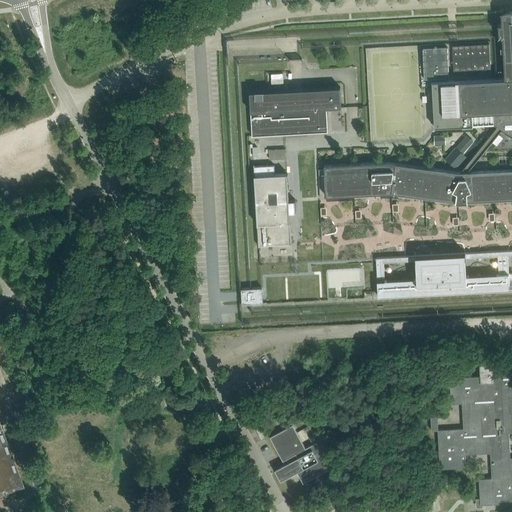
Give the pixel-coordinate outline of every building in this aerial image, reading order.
[(500,35),(503,35),(506,78),(493,78),(433,81),(434,101),(435,127),(475,125),(495,124),(499,127),(490,137),(488,140),(462,172),(461,172),(396,163),(385,161),(326,165),(327,195),(392,192),(460,201),(511,198),(511,249),(376,257),(378,296),(511,288),(511,8),(509,9),(507,10),(504,11),(502,11),(502,13),(502,24),(499,24),(500,35)] [(490,43),(453,45),(454,70),(491,68),(490,43)] [(448,46),(424,47),(425,77),(450,76),(448,46)] [(340,87),(250,92),(252,135),(305,132),(328,131),(327,107),(341,106),(340,87)] [(445,134),(434,135),(435,144),(446,144),(445,134)] [(456,147),(445,160),(451,166),(463,153),(464,155),(475,142),(466,134),(455,147),(456,147)] [(284,147),(267,148),(268,158),(284,158),(284,147)] [(289,200),(288,173),(275,174),(275,164),(254,165),(255,175),(258,224),(259,245),(292,243),(290,222),(290,211),(296,211),(296,199),(289,200)] [(277,271),(279,301),(363,297),(361,267),(277,271)] [(242,301),(243,303),(263,302),(262,287),(242,288),(242,291),(242,301)] [(19,362),(24,373),(30,371),(26,359),(19,362)] [(511,367),(497,368),(496,360),(480,361),(480,375),(448,377),(450,404),(462,403),(464,428),(439,429),(438,410),(431,410),(432,432),(438,431),(440,468),(467,466),(466,454),(491,453),(492,477),(479,478),(481,505),(511,502),(511,367)] [(0,493),(23,485),(0,423),(0,493)] [(284,429),(279,431),(270,436),(283,460),(287,458),(289,462),(275,469),(281,480),(297,471),(303,482),(331,467),(317,441),(306,447),(293,424),(284,429)]
